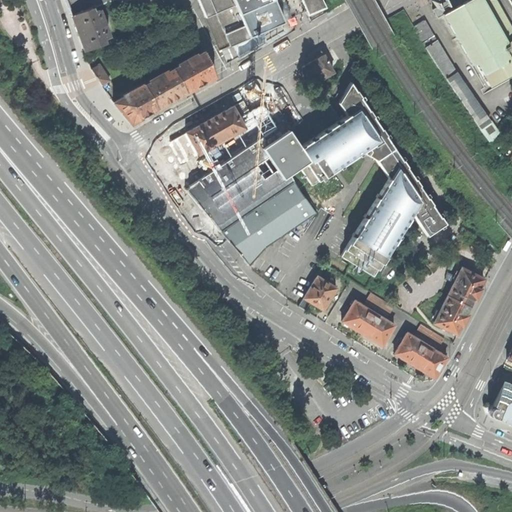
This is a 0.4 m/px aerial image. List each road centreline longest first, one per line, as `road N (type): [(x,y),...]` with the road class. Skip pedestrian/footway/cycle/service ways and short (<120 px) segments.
road 1 (trunk): [(264,511),(187,400),(0,163)]
road 2 (secondary): [(424,402),(330,460),(167,510),(33,490)]
road 3 (residential): [(424,402),(242,291),(175,216),(126,144)]
road 4 (trunk): [(0,206),(233,511)]
road 5 (residential): [(385,0),(126,144)]
road 6 (trunk): [(178,344),(0,124)]
road 7 (trunk): [(0,253),(157,466)]
road 8 (trunk): [(327,511),(244,395),(178,344)]
road 9 (trunk): [(0,304),(157,466)]
road 10 (trunk): [(303,511),(178,344)]
road 11 (secondary): [(324,511),(434,466),(511,475)]
road 12 (residential): [(50,0),(82,96),(126,144)]
road 13 (secondary): [(511,264),(456,370),(424,402)]
road 14 (trunk): [(328,511),(430,499),(466,511)]
road 15 (unknown): [(264,305),(337,190)]
